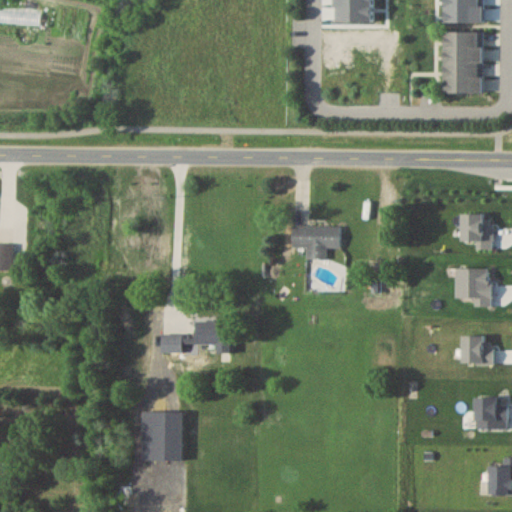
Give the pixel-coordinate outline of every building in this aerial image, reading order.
[(445,31),(445,93),(484,93),(484,31),(445,31)] [(293,247),(308,247),(308,259),(328,259),(328,248),(341,248),(341,226),(293,226),(293,247)] [(0,270),(14,271),(14,244),(0,243),(0,270)] [(231,345),(231,322),(197,322),(197,345),(231,345)] [(183,352),(183,334),(161,334),(161,352),(183,352)] [(156,427),(165,427),(165,434),(179,434),(179,415),(156,415),(156,427)]
